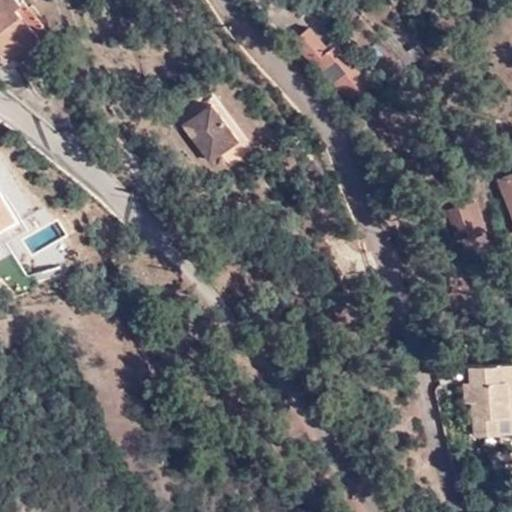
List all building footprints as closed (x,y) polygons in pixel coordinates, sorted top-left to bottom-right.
[(35,29),(34,27),(14,1),(15,0),(0,0),(0,56),(1,58),(35,29)] [(40,23),(22,0),(15,0),(14,1),(34,27),(40,23)] [(331,80),(346,100),(369,86),(334,41),(326,47),(308,25),(292,39),(326,83),(331,80)] [(387,35),(406,65),(426,53),(418,42),(407,48),(397,29),(387,35)] [(212,104),(186,124),(211,159),(238,139),(212,104)] [(511,174),(498,180),(511,213),(511,174)] [(0,195),(0,232),(17,222),(0,195)] [(484,230),(472,201),(448,212),(459,240),(484,230)] [(511,398),(489,398),(487,463),(511,463),(511,398)]
